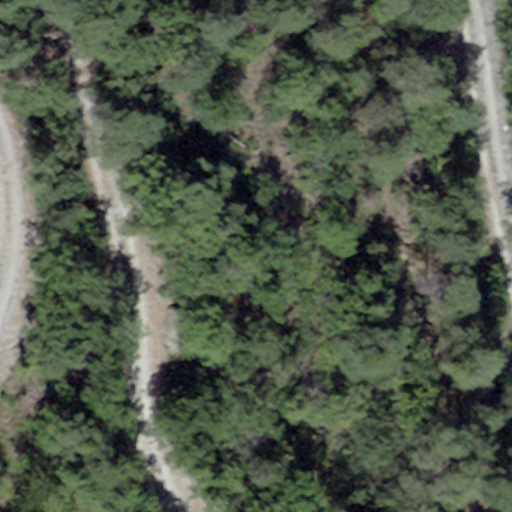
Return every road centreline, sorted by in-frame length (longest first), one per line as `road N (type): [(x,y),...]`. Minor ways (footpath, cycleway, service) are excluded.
road 1 (track): [(208,511),(139,259),(41,0)]
road 2 (track): [(0,159),(15,215),(0,312)]
